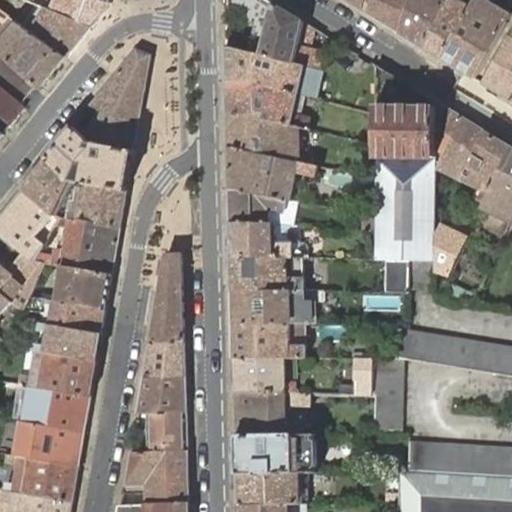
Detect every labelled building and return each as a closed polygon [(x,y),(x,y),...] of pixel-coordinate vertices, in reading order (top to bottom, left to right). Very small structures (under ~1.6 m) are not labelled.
[(34,0),(33,4),(45,9),(50,11),(92,27),(111,3),(104,0),(34,0)] [(226,0),(226,3),(246,12),(245,15),(254,22),(258,23),(252,44),(250,52),(262,55),(296,65),(306,22),(269,0),(226,0)] [(346,0),(350,2),(364,10),(366,0),(346,0)] [(394,28),(402,33),(413,0),(366,0),(364,10),(394,28)] [(422,45),(426,48),(448,0),(413,0),(402,33),(422,45)] [(440,56),(444,58),(475,6),(468,2),(464,0),(448,0),(426,48),(440,56)] [(467,72),(477,79),(511,18),(511,12),(508,10),(491,1),(489,0),(478,0),(478,2),(475,6),(444,58),(467,72)] [(81,40),(92,27),(50,11),(45,9),(34,24),(29,21),(25,28),(29,31),(67,57),(81,40)] [(228,46),(229,83),(258,83),(300,94),(325,101),(332,74),(325,72),(319,71),(324,54),(312,51),(317,29),(306,22),(296,65),(262,55),(250,52),(228,46)] [(0,53),(42,89),(67,57),(29,31),(25,28),(19,23),(2,42),(0,40),(0,53)] [(509,97),(511,99),(511,36),(485,83),(509,97)] [(92,144),(135,152),(139,127),(145,93),(152,56),(138,50),(123,68),(114,79),(92,106),(95,108),(93,114),(96,115),(95,120),(99,122),(93,135),(86,128),(81,134),(92,144)] [(390,260),(412,260),(435,260),(436,237),(436,162),(437,156),(436,150),(437,108),(437,100),(400,78),(378,65),(377,108),(378,115),(377,145),(377,155),(377,179),(376,190),(376,213),(376,231),(376,259),(390,260)] [(229,83),(229,115),(263,114),(266,115),(266,120),(293,125),(310,130),(312,117),(296,113),(300,94),(258,83),(229,83)] [(0,114),(12,125),(25,109),(0,88),(0,114)] [(449,108),(437,100),(437,108),(436,150),(437,156),(436,162),(441,164),(445,155),(464,117),(449,108)] [(0,114),(0,129),(5,134),(12,125),(0,114)] [(229,115),(231,147),(300,163),(299,128),(293,125),(266,120),(266,115),(263,114),(229,115)] [(470,121),(464,117),(445,155),(441,164),(459,174),(457,177),(463,181),(488,131),(470,121)] [(128,191),(135,152),(92,144),(81,134),(75,127),(49,159),(73,181),(83,183),(128,191)] [(511,145),(498,137),(488,131),(463,181),(484,191),(479,200),(486,204),(511,150),(511,145)] [(231,147),(231,188),(289,201),(293,202),(299,174),(318,178),(321,167),(314,165),(300,163),(231,147)] [(508,236),(511,228),(511,150),(486,204),(484,209),(477,221),(508,236)] [(73,181),(49,159),(25,189),(57,215),(73,181)] [(365,190),(376,190),(377,179),(365,177),(365,190)] [(121,228),(128,191),(83,183),(77,220),(121,228)] [(231,188),(233,223),(268,223),(278,224),(284,224),(289,201),(231,188)] [(57,215),(25,189),(0,219),(0,233),(15,246),(18,248),(19,247),(26,253),(36,261),(41,253),(49,238),(45,236),(40,240),(36,236),(39,232),(40,233),(45,233),(54,221),(58,224),(62,217),(57,215)] [(486,204),(479,200),(477,206),(484,209),(486,204)] [(293,202),(289,201),(284,224),(295,225),(299,203),(293,202)] [(364,230),(376,231),(376,213),(365,212),(364,230)] [(113,275),(121,228),(77,220),(62,217),(58,224),(57,225),(68,228),(64,250),(61,250),(56,253),(56,256),(41,253),(36,261),(48,263),(60,266),(65,266),(113,275)] [(233,223),(233,257),(292,258),(302,259),(302,253),(302,244),(295,245),(295,225),(284,224),(278,224),(268,223),(233,223)] [(436,237),(435,260),(435,270),(451,274),(469,239),(441,226),(436,237)] [(0,233),(0,252),(6,257),(15,246),(0,233)] [(0,252),(0,261),(12,272),(26,253),(19,247),(18,248),(15,246),(6,257),(0,252)] [(48,263),(36,261),(26,253),(12,272),(29,286),(25,291),(27,293),(17,305),(26,312),(27,311),(33,297),(48,263)] [(156,286),(152,343),(186,342),(184,270),(183,254),(163,254),(156,286)] [(233,257),(234,291),(307,291),(306,258),(302,259),(292,258),(233,257)] [(389,291),(411,292),(411,288),(412,260),(390,260),(389,291)] [(412,260),(411,288),(435,288),(435,270),(435,260),(412,260)] [(0,261),(0,291),(13,302),(15,303),(25,291),(29,286),(12,272),(0,261)] [(107,310),(113,275),(65,266),(59,295),(55,294),(47,293),(46,299),(50,300),(58,301),(107,310)] [(59,295),(65,266),(60,266),(55,294),(59,295)] [(0,291),(0,317),(13,302),(0,291)] [(308,325),(313,325),(312,303),(317,303),(317,291),(307,291),(234,291),(235,325),(292,325),(308,325)] [(54,326),(103,334),(107,310),(58,301),(50,300),(46,299),(33,297),(27,311),(26,312),(45,316),(44,324),(54,326)] [(98,361),(103,334),(54,326),(44,324),(43,331),(53,333),(51,346),(40,344),(29,343),(28,349),(38,351),(98,361)] [(235,325),(236,359),(285,358),(294,357),(296,357),(309,358),(309,348),(308,347),(308,325),(292,325),(235,325)] [(398,358),(404,359),(511,376),(511,346),(410,330),(403,329),(399,353),(398,358)] [(186,342),(152,343),(146,378),(187,377),(186,342)] [(321,349),(321,358),(335,359),(335,349),(321,349)] [(92,397),(98,361),(38,351),(34,376),(24,374),(22,384),(29,385),(33,386),(92,397)] [(236,359),(237,393),(278,392),(287,393),(297,393),(297,383),(286,383),(286,366),(297,366),(296,357),(294,357),(285,358),(236,359)] [(376,434),(404,435),(404,359),(398,358),(398,359),(388,359),(375,359),(373,395),(376,396),(376,434)] [(342,395),(373,395),(375,359),(358,359),(357,386),(343,386),(342,395)] [(187,377),(146,378),(140,414),(188,412),(187,377)] [(86,432),(92,397),(33,386),(29,385),(24,413),(29,414),(27,421),(86,432)] [(237,393),(238,436),(287,435),(287,407),(312,407),(313,393),(297,393),(287,393),(278,392),(237,393)] [(188,412),(140,414),(139,418),(149,418),(149,445),(134,445),(133,452),(189,452),(188,412)] [(80,467),(86,432),(27,421),(26,429),(22,428),(16,456),(21,457),(80,467)] [(287,435),(238,436),(239,474),(297,473),(298,473),(308,472),(308,465),(297,465),(297,443),(308,443),(308,435),(297,435),(287,435)] [(318,472),(317,436),(308,435),(308,443),(297,443),(297,465),(308,465),(308,472),(318,472)] [(511,446),(409,440),(409,470),(430,472),(496,476),(511,477),(511,446)] [(190,503),(189,452),(133,452),(125,494),(124,506),(144,505),(148,505),(190,503)] [(74,502),(80,467),(21,457),(16,456),(6,454),(5,464),(19,467),(16,484),(8,483),(6,490),(74,502)] [(511,511),(511,477),(496,476),(430,472),(409,470),(399,471),(399,502),(399,511),(511,511)] [(304,503),(309,503),(308,472),(298,473),(297,473),(239,474),(240,505),(287,504),(299,503),(304,503)] [(72,511),(74,502),(6,490),(5,502),(7,502),(4,511),(72,511)] [(399,511),(399,502),(387,502),(387,511),(399,511)] [(144,505),(124,506),(122,511),(190,511),(190,503),(148,505),(144,505)] [(240,505),(240,511),(296,511),(304,511),(304,503),(299,503),(287,504),(240,505)]
